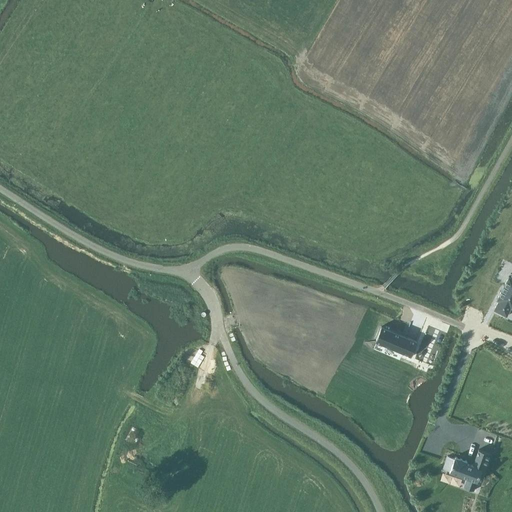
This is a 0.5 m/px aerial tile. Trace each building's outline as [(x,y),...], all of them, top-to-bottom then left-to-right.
[(487,264),(476,280),(487,288),(498,271),(487,264)] [(499,301),(494,310),(506,317),(511,308),(511,275),(511,278),(510,278),(510,277),(509,277),(508,278),(497,300),(497,299),(497,300),(498,301),(499,301)] [(386,316),(384,320),(381,327),(382,327),(380,332),(391,337),(393,332),(394,333),(399,322),(386,316)] [(433,348),(398,334),(392,349),(427,363),(433,348)] [(476,428),(500,438),(508,419),(483,409),(476,428)] [(470,435),(466,443),(476,448),(480,440),(470,435)] [(447,456),(443,468),(449,471),(467,478),(464,487),(474,491),(480,472),(484,474),(491,454),(478,450),(473,465),(466,462),(467,461),(455,457),(455,458),(454,458),(454,459),(447,456)]
